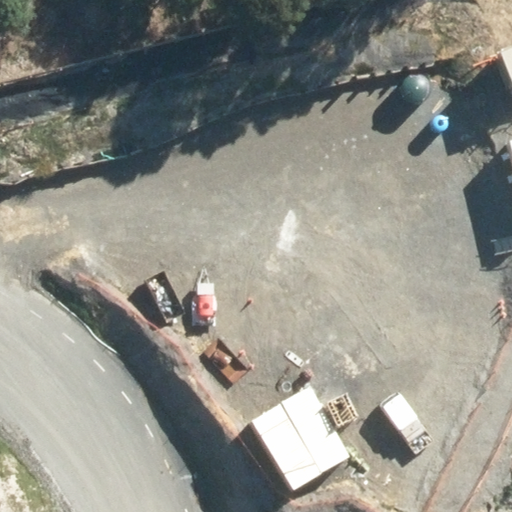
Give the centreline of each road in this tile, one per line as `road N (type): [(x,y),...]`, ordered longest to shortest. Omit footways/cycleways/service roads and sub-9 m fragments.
road 1 (trunk): [(0,434),(511,287)]
road 2 (trunk): [(511,385),(74,511)]
road 3 (track): [(130,511),(51,396),(0,360)]
